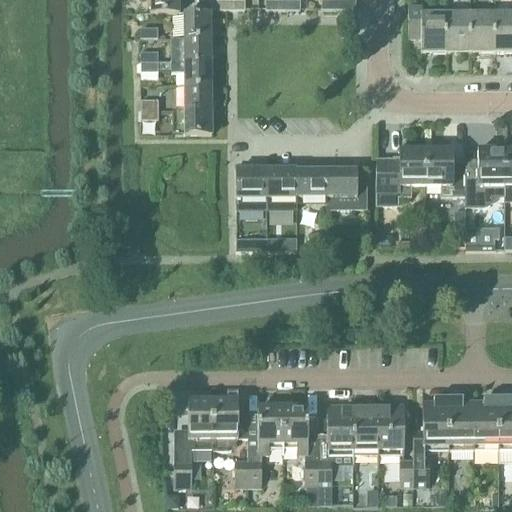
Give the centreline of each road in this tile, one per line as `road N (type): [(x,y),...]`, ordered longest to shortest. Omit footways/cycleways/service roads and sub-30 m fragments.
road 1 (tertiary): [(98,511),(68,367),(70,349),(86,331),(339,292),(473,291)]
road 2 (residential): [(161,381),(475,379)]
road 3 (residential): [(230,143),(346,144),(379,101)]
road 4 (residential): [(379,101),(511,101)]
